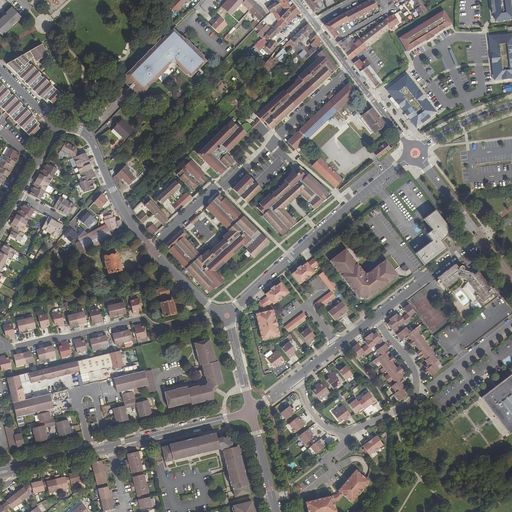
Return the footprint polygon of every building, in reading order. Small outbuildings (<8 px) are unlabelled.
[(171,0),(167,4),(173,11),(184,0),(188,0),(189,0),(171,0)] [(225,0),(221,5),(233,17),(243,6),(242,5),(246,0),(225,0)] [(256,5),(250,0),(246,0),(242,5),(243,6),(249,12),(256,5)] [(275,2),(272,5),(276,10),(281,5),(285,0),(281,0),(279,3),(278,1),(277,0),(275,2)] [(292,5),(288,0),(285,0),(281,5),(282,7),(280,10),(281,12),(272,22),(274,25),(282,18),(281,17),(292,5)] [(304,0),(313,10),(321,6),(321,4),(319,0),(304,0)] [(377,8),(373,0),(367,0),(344,13),(348,20),(349,22),(377,8)] [(426,13),(418,0),(410,0),(416,9),(418,8),(423,15),(426,13)] [(511,16),(511,11),(510,0),(491,0),(493,12),(495,11),(496,19),(511,16)] [(256,5),(249,12),(256,19),(262,11),(256,5)] [(281,17),(282,18),(286,23),(298,12),(292,5),(281,17)] [(249,12),(243,6),(233,17),(239,23),(249,12)] [(0,32),(3,35),(21,17),(11,7),(6,13),(7,14),(0,20),(0,32)] [(443,9),(399,36),(407,50),(426,38),(426,39),(434,35),(433,34),(452,22),(443,9)] [(266,15),(262,11),(256,19),(259,22),(266,15)] [(348,20),(344,13),(324,25),(335,39),(338,35),(334,28),(348,20)] [(388,29),(400,23),(395,14),(395,13),(391,15),(391,16),(384,20),(384,21),(387,26),(388,29)] [(211,27),(219,34),(228,25),(220,18),(211,27)] [(286,23),(282,18),(274,25),(271,28),(276,33),(286,23)] [(387,26),(384,21),(361,39),(367,46),(378,38),(383,33),(389,29),(388,29),(387,26)] [(299,31),(304,37),(312,30),(307,24),(299,31)] [(270,29),(268,27),(259,35),(262,38),(263,36),(270,29)] [(276,33),(271,28),(270,29),(263,36),(266,38),(267,38),(269,40),(276,33)] [(167,67),(171,63),(171,61),(175,61),(175,63),(179,67),(186,74),(190,78),(206,62),(202,58),(184,40),(173,29),(161,40),(140,62),(136,66),(125,76),(122,80),(138,96),(141,93),(167,67)] [(299,31),(295,35),(300,41),(304,37),(299,31)] [(511,32),(490,35),(495,79),(511,76),(511,32)] [(323,44),(316,34),(310,40),(309,43),(310,44),(310,45),(312,48),(315,51),(319,47),(323,44)] [(300,41),(295,35),(290,39),(295,45),(298,49),(302,44),(300,41)] [(259,39),(257,42),(262,47),(265,45),(266,42),(262,38),(260,40),(259,39)] [(345,38),(337,42),(345,52),(350,48),(349,47),(347,44),(349,42),(345,38)] [(140,62),(161,40),(160,39),(139,61),(140,62)] [(184,40),(202,58),(203,57),(185,39),(184,40)] [(295,45),(290,39),(286,43),(291,49),(295,45)] [(367,46),(361,39),(349,47),(350,48),(345,52),(351,59),(363,49),(367,46)] [(271,40),(266,46),(271,52),(276,46),(271,40)] [(262,47),(257,42),(253,46),(258,51),(262,47)] [(52,104),(61,95),(31,65),(30,66),(28,63),(33,57),(36,62),(48,55),(42,44),(7,64),(42,99),(43,98),(47,103),(50,102),(52,104)] [(336,67),(319,47),(315,51),(318,53),(316,55),(319,57),(297,77),(299,79),(284,92),(283,90),(255,115),(261,122),(263,121),(267,124),(271,129),(333,72),(332,71),(336,67)] [(451,48),(449,49),(456,65),(458,64),(451,48)] [(286,54),(283,50),(272,59),(276,64),(286,54)] [(311,55),(307,51),(303,55),(301,52),(297,57),(294,60),(292,61),(290,63),(292,65),(298,59),(302,63),(311,55)] [(272,59),(270,57),(258,71),(259,72),(261,71),(265,75),(276,64),(272,59)] [(359,59),(354,63),(360,71),(367,66),(363,61),(362,62),(359,59)] [(125,76),(136,66),(135,65),(124,75),(125,76)] [(367,66),(360,71),(373,89),(379,85),(366,68),(368,66),(367,66)] [(141,93),(142,94),(168,68),(167,67),(141,93)] [(178,68),(185,76),(186,74),(179,67),(178,68)] [(407,74),(387,89),(416,127),(436,112),(407,74)] [(0,106),(30,137),(35,132),(39,129),(37,127),(39,124),(34,119),(35,118),(25,107),(24,109),(22,106),(23,105),(12,95),(11,96),(9,94),(10,92),(0,82),(0,106)] [(357,92),(349,84),(288,142),(296,150),(357,92)] [(238,104),(230,97),(228,99),(230,101),(236,107),(238,104)] [(263,99),(261,97),(254,103),(257,105),(263,99)] [(385,125),(371,107),(361,116),(374,133),(385,125)] [(134,131),(123,120),(114,129),(122,137),(125,140),(134,131)] [(246,133),(240,127),(238,128),(232,121),(226,127),(225,126),(197,154),(219,176),(226,168),(227,169),(233,162),(226,154),(246,133)] [(122,137),(114,129),(112,131),(120,140),(122,137)] [(398,142),(392,134),(390,136),(393,140),(389,143),(392,147),(398,142)] [(73,146),(64,141),(59,150),(68,155),(69,155),(70,156),(71,158),(73,157),(78,156),(75,147),(73,146)] [(390,148),(386,142),(373,153),(378,158),(390,148)] [(16,162),(17,162),(19,159),(18,159),(19,156),(20,154),(11,149),(10,148),(6,155),(5,156),(16,162)] [(73,157),(77,166),(88,161),(86,157),(87,156),(86,153),(78,156),(73,157)] [(0,163),(11,169),(14,165),(16,162),(5,156),(5,155),(4,156),(0,163)] [(342,181),(320,159),(311,166),(335,188),(342,181)] [(181,176),(179,178),(190,188),(191,187),(194,189),(201,183),(202,184),(207,180),(203,175),(204,174),(191,160),(178,173),(181,176)] [(77,166),(80,174),(92,169),(91,165),(90,166),(88,161),(77,166)] [(0,172),(7,176),(8,177),(10,174),(9,173),(11,169),(0,163),(0,172)] [(42,171),(53,177),(57,169),(47,163),(45,166),(44,168),(43,167),(41,171),(42,171)] [(129,169),(125,166),(115,176),(111,178),(115,186),(120,181),(119,180),(120,178),(127,171),(129,169)] [(261,216),(277,233),(279,232),(282,236),(296,223),(283,209),(299,194),(309,203),(309,204),(314,209),(322,202),(322,201),(329,193),(299,166),(284,180),(285,182),(271,195),(269,193),(259,203),(261,206),(257,209),(263,214),(261,216)] [(80,174),(83,182),(91,178),(94,177),(93,172),(92,169),(80,174)] [(37,179),(48,185),(53,177),(42,171),(39,176),(39,175),(37,179)] [(127,171),(120,178),(128,185),(134,179),(127,171)] [(253,181),(246,174),(232,189),(247,203),(261,189),(254,182),(253,183),(252,182),(253,181)] [(79,183),(82,192),(93,187),(92,185),(91,182),(93,182),(91,178),(83,182),(79,183)] [(33,186),(44,192),(48,185),(37,179),(35,181),(36,182),(33,186)] [(175,181),(156,198),(161,204),(180,186),(175,181)] [(29,194),(40,200),(44,192),(33,186),(31,189),(32,189),(31,192),(29,194)] [(215,201),(206,208),(228,232),(222,238),(223,239),(210,252),(208,250),(201,256),(183,237),(186,235),(182,231),(166,245),(169,249),(168,250),(205,290),(206,289),(209,293),(215,287),(217,289),(224,281),(215,271),(243,246),(254,258),(269,244),(221,192),(213,199),(215,201)] [(187,192),(172,205),(178,211),(192,198),(187,192)] [(95,203),(102,209),(108,201),(101,195),(95,203)] [(58,210),(61,212),(67,201),(59,197),(58,200),(54,207),(58,210)] [(150,200),(145,205),(163,225),(169,220),(150,200)] [(64,213),(69,216),(75,205),(67,201),(61,212),(64,214),(64,213)] [(19,212),(30,218),(34,210),(24,204),(22,207),(21,209),(20,208),(18,211),(19,212)] [(415,253),(424,265),(446,248),(441,241),(443,239),(444,239),(445,238),(446,236),(447,233),(447,232),(448,230),(447,227),(446,225),(445,224),(435,210),(423,219),(432,230),(426,234),(431,241),(415,253)] [(14,219),(26,225),(30,218),(19,212),(16,216),(14,219)] [(143,212),(137,217),(142,223),(148,218),(143,212)] [(118,227),(122,226),(120,219),(116,221),(114,217),(113,218),(105,221),(104,221),(105,224),(106,227),(108,227),(109,231),(118,228),(118,227)] [(42,228),(49,233),(56,221),(53,220),(52,220),(48,218),(43,225),(42,228)] [(14,228),(22,233),(26,225),(14,219),(12,222),(13,222),(10,226),(14,228)] [(49,233),(57,237),(63,226),(59,224),(59,223),(56,221),(49,233)] [(85,251),(112,237),(106,227),(105,224),(78,239),(85,251)] [(153,224),(147,229),(152,235),(158,230),(153,224)] [(9,236),(20,242),(24,234),(22,233),(14,228),(11,232),(9,236)] [(8,257),(11,258),(15,250),(4,244),(2,247),(3,248),(0,252),(8,257)] [(398,275),(385,259),(367,274),(364,273),(345,249),(330,261),(358,298),(368,299),(398,275)] [(0,262),(4,264),(8,257),(0,252),(0,251),(0,262)] [(105,257),(109,273),(122,270),(117,253),(105,257)] [(307,263),(307,262),(301,266),(300,265),(296,268),(297,269),(291,274),(299,284),(315,273),(312,269),(319,264),(314,258),(307,263)] [(477,310),(481,307),(484,307),(498,296),(487,281),(486,282),(485,280),(484,280),(482,278),(482,277),(479,273),(478,273),(477,272),(475,273),(473,270),(464,268),(463,266),(461,266),(459,267),(459,268),(455,264),(454,265),(453,265),(437,278),(446,290),(461,278),(466,280),(467,282),(476,293),(468,283),(462,289),(472,301),(471,302),(471,306),(473,309),(477,310)] [(324,270),(318,275),(331,291),(337,287),(324,270)] [(272,303),(273,305),(289,293),(280,282),(275,287),(274,286),(270,289),(271,290),(265,294),(267,296),(272,303)] [(159,297),(168,294),(166,286),(157,289),(159,297)] [(331,291),(315,303),(319,309),(330,301),(335,297),(331,291)] [(272,303),(267,296),(259,302),(261,312),(267,311),(266,307),(272,303)] [(139,298),(130,301),(133,314),(139,313),(138,311),(141,310),(139,298)] [(161,303),(164,317),(177,314),(173,300),(161,303)] [(341,300),(334,306),(343,318),(346,315),(344,313),(346,312),(348,310),(341,300)] [(124,302),(115,304),(119,318),(124,316),(123,314),(126,313),(124,302)] [(115,304),(107,306),(110,317),(113,316),(113,319),(119,318),(115,304)] [(406,310),(405,311),(407,314),(402,318),(405,322),(405,323),(406,324),(412,320),(410,318),(415,314),(408,305),(405,308),(406,310)] [(334,306),(327,311),(335,321),(337,319),(338,318),(340,320),(343,318),(334,306)] [(99,309),(89,311),(92,322),(95,321),(95,323),(102,321),(99,309)] [(255,314),(262,340),(279,336),(273,309),(267,311),(261,312),(255,314)] [(64,325),(61,312),(52,314),(55,325),(58,324),(59,327),(64,325)] [(84,312),(76,314),(79,327),(84,326),(83,323),(86,323),(84,312)] [(284,327),(289,333),(307,318),(303,312),(284,327)] [(47,314),(38,316),(41,329),(47,328),(46,326),(50,325),(47,314)] [(76,314),(67,316),(70,327),(73,326),(74,328),(79,327),(76,314)] [(391,324),(389,325),(392,330),(393,329),(397,334),(400,338),(402,337),(403,338),(405,337),(409,333),(405,328),(402,330),(399,326),(405,322),(402,318),(399,315),(397,316),(396,314),(392,317),(389,320),(390,321),(389,322),(391,324)] [(33,317),(25,319),(28,332),(33,331),(32,329),(36,328),(33,317)] [(25,319),(17,321),(19,332),(22,331),(23,334),(28,332),(25,319)] [(12,323),(3,326),(6,337),(9,336),(9,338),(15,337),(12,323)] [(137,339),(146,337),(144,326),(141,326),(140,324),(134,326),(137,339)] [(424,366),(426,369),(438,360),(441,358),(439,355),(436,357),(435,358),(433,354),(417,332),(420,329),(418,326),(409,333),(405,337),(407,340),(409,337),(412,341),(409,343),(411,346),(414,344),(419,350),(416,353),(421,358),(424,356),(426,359),(425,360),(427,364),(424,366)] [(308,327),(300,334),(308,344),(312,342),(310,340),(313,338),(315,336),(308,327)] [(120,329),(123,343),(132,341),(129,330),(126,331),(125,328),(120,329)] [(112,334),(115,345),(123,343),(120,329),(115,331),(116,333),(112,334)] [(356,353),(353,355),(356,360),(364,353),(366,355),(372,351),(370,349),(375,345),(378,349),(376,351),(380,356),(387,350),(386,349),(388,347),(385,343),(385,344),(381,338),(378,333),(376,335),(374,333),(373,335),(371,333),(364,338),(366,340),(364,342),(367,345),(361,349),(359,346),(357,347),(355,345),(352,348),(356,353)] [(97,335),(100,348),(109,346),(106,335),(103,336),(102,334),(97,335)] [(90,339),(92,350),(100,348),(97,335),(92,336),(93,339),(90,339)] [(77,353),(87,351),(84,340),(81,341),(81,339),(74,340),(77,353)] [(165,392),(168,408),(191,403),(192,405),(214,399),(213,394),(218,385),(223,384),(218,361),(216,362),(213,350),(210,339),(194,343),(200,366),(202,365),(205,376),(206,376),(207,379),(209,379),(209,381),(204,387),(203,388),(202,386),(199,387),(199,386),(188,389),(187,386),(176,389),(176,390),(165,392)] [(59,346),(61,357),(71,355),(68,342),(61,344),(62,346),(59,346)] [(289,342),(281,348),(289,359),(293,356),(291,354),(294,353),(296,351),(289,342)] [(44,345),(47,359),(56,357),(53,346),(50,346),(49,344),(44,345)] [(36,350),(39,361),(47,359),(44,345),(39,346),(39,349),(36,350)] [(21,351),(24,364),(33,362),(30,351),(27,352),(26,350),(21,351)] [(387,350),(380,356),(373,361),(375,364),(379,361),(388,374),(384,376),(389,382),(393,379),(395,383),(391,386),(396,392),(393,394),(398,400),(406,394),(404,391),(407,389),(404,385),(404,386),(401,383),(404,381),(402,378),(403,377),(401,373),(404,371),(399,365),(397,368),(391,361),(394,359),(392,356),(389,358),(387,355),(390,352),(388,350),(387,350)] [(13,355),(16,366),(24,364),(21,351),(16,352),(17,354),(13,355)] [(113,368),(123,365),(120,351),(114,352),(102,355),(89,358),(77,361),(80,371),(81,374),(113,367),(113,368)] [(277,351),(266,358),(274,368),(278,365),(280,363),(282,364),(285,362),(277,351)] [(0,357),(0,365),(1,371),(11,368),(8,357),(6,358),(5,356),(0,357)] [(429,372),(431,375),(439,369),(437,366),(441,363),(438,360),(426,369),(423,371),(426,374),(429,372)] [(13,402),(25,400),(21,383),(31,381),(31,383),(64,375),(64,373),(70,371),(71,373),(80,371),(77,361),(76,361),(63,364),(49,368),(38,370),(27,373),(13,376),(7,378),(12,400),(13,402)] [(345,366),(343,368),(342,369),(340,367),(337,369),(345,380),(352,375),(345,366)] [(121,391),(123,401),(134,399),(132,389),(148,385),(144,370),(114,378),(118,392),(121,391)] [(152,370),(145,371),(148,385),(150,392),(157,390),(152,370)] [(326,380),(333,389),(341,383),(333,372),(330,375),(331,376),(329,378),(326,380)] [(481,397),(509,433),(511,431),(511,374),(481,397)] [(312,391),(319,400),(329,393),(321,382),(317,384),(319,386),(316,388),(312,391)] [(377,403),(368,392),(361,397),(368,406),(371,404),(372,403),(374,405),(377,403)] [(13,402),(16,417),(37,412),(40,422),(51,419),(48,409),(53,408),(49,394),(25,400),(13,402)] [(113,409),(116,423),(128,420),(128,416),(126,417),(124,410),(126,409),(126,408),(136,406),(137,407),(138,406),(140,413),(138,414),(139,417),(151,415),(148,400),(136,403),(135,399),(134,399),(123,401),(125,406),(113,409)] [(361,412),(364,410),(356,399),(349,404),(356,413),(358,411),(359,410),(361,412)] [(337,405),(329,411),(331,413),(339,407),(337,405)] [(347,419),(351,416),(342,405),(332,413),(339,422),(343,419),(346,417),(347,419)] [(280,413),(286,420),(297,411),(294,408),(292,410),(291,409),(289,406),(280,413)] [(295,432),(305,424),(301,418),(299,420),(298,417),(289,424),(295,432)] [(32,428),(36,443),(48,440),(47,436),(46,436),(44,429),(46,429),(46,428),(56,425),(57,426),(58,426),(60,433),(58,433),(59,437),(71,434),(68,420),(56,423),(55,418),(43,421),(44,425),(32,428)] [(16,435),(14,425),(7,426),(11,443),(18,441),(16,435)] [(309,428),(298,436),(304,445),(313,438),(312,435),(310,433),(311,432),(309,428)] [(24,444),(26,443),(23,433),(16,435),(18,441),(19,445),(19,447),(24,446),(24,444)] [(162,447),(166,462),(219,449),(220,448),(223,450),(223,451),(229,476),(231,486),(232,486),(235,496),(250,493),(249,489),(248,484),(247,482),(245,473),(244,473),(242,467),(243,466),(243,465),(241,458),(240,457),(238,446),(232,447),(232,442),(230,441),(230,440),(230,439),(229,438),(229,437),(227,437),(226,438),(225,438),(223,437),(217,439),(216,434),(205,436),(196,438),(182,442),(182,441),(173,443),(173,444),(162,447)] [(371,437),(368,439),(376,450),(383,445),(376,436),(373,438),(372,439),(371,437)] [(321,438),(310,447),(315,454),(324,447),(322,444),(321,443),(323,441),(321,438)] [(369,455),(376,450),(368,439),(365,441),(366,443),(365,444),(362,446),(369,455)] [(125,461),(126,465),(141,461),(138,452),(127,454),(128,460),(125,461)] [(102,461),(92,463),(95,474),(106,471),(105,466),(103,466),(102,461)] [(143,470),(141,461),(126,465),(127,468),(130,467),(132,473),(143,470)] [(343,495),(352,502),(369,481),(356,470),(338,491),(339,491),(343,495)] [(69,473),(71,484),(81,482),(79,472),(74,473),(74,471),(69,473)] [(106,471),(95,474),(97,485),(107,483),(106,477),(108,476),(106,471)] [(144,474),(133,477),(134,483),(131,483),(132,487),(146,484),(144,474)] [(55,476),(59,490),(68,488),(66,477),(60,479),(59,475),(55,476)] [(59,490),(56,480),(50,481),(49,477),(45,478),(46,482),(43,483),(44,487),(47,486),(49,493),(59,490)] [(33,490),(33,493),(45,491),(44,487),(43,483),(42,479),(37,481),(37,483),(31,484),(32,485),(33,490)] [(133,491),(136,490),(137,496),(149,493),(146,484),(132,487),(133,491)] [(108,486),(98,489),(101,500),(113,497),(111,492),(110,492),(108,486)] [(14,493),(21,502),(30,495),(28,492),(25,488),(24,487),(19,491),(18,489),(14,493)] [(336,495),(332,496),(334,502),(338,501),(343,495),(339,491),(336,495)] [(11,507),(12,509),(21,502),(14,493),(9,496),(11,498),(6,501),(7,503),(11,507)] [(332,496),(305,502),(307,511),(335,511),(334,502),(332,496)] [(113,497),(101,500),(104,511),(114,509),(112,503),(114,502),(113,497)] [(139,500),(135,501),(136,505),(139,504),(141,509),(152,507),(150,497),(143,499),(139,500)] [(233,506),(234,511),(253,511),(250,501),(233,506)]
